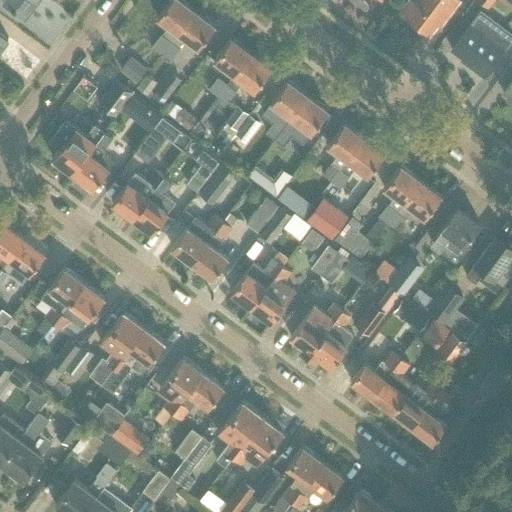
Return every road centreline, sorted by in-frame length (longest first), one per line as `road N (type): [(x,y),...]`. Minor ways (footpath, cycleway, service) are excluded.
road 1 (residential): [(457,511),(0,166)]
road 2 (residential): [(511,186),(282,11)]
road 3 (residential): [(0,151),(111,0)]
